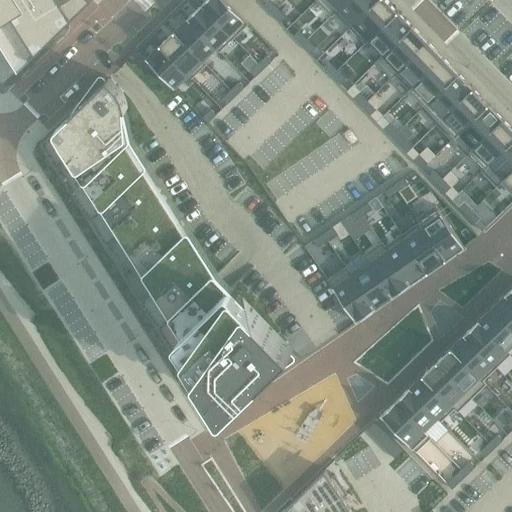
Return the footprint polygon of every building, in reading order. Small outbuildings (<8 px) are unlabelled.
[(0,0),(0,39),(18,68),(88,0),(0,0)] [(224,0),(207,0),(201,6),(233,39),(248,24),(245,21),(224,0)] [(269,0),(263,6),(264,7),(272,14),(277,8),(269,0)] [(316,0),(316,1),(331,16),(348,0),(316,0)] [(348,0),(331,16),(332,17),(336,14),(350,28),(379,0),(348,0)] [(386,0),(379,0),(350,28),(350,29),(365,44),(398,12),(386,0)] [(201,6),(188,19),(216,49),(220,52),(233,39),(201,6)] [(277,8),(272,14),(280,22),(286,17),(277,8)] [(398,12),(365,44),(366,45),(369,41),(383,56),(376,62),(376,63),(413,27),(398,12)] [(188,19),(174,32),(206,65),(207,64),(204,61),(216,49),(188,19)] [(413,27),(376,63),(392,78),(428,43),(413,27)] [(299,31),(294,36),(302,45),(308,39),(299,31)] [(174,32),(160,46),(189,76),(192,79),(206,65),(174,32)] [(308,39),(302,45),(310,54),(316,48),(308,39)] [(428,43),(392,78),(392,79),(396,76),(410,90),(443,58),(428,43)] [(160,46),(146,59),(175,89),(189,76),(160,46)] [(267,55),(258,64),(263,70),(264,70),(273,61),(267,55)] [(443,58),(410,90),(425,105),(421,109),(422,109),(458,74),(443,58)] [(330,62),(324,67),(332,76),(338,70),(330,62)] [(258,64),(250,72),(255,78),(264,70),(263,70),(258,64)] [(338,70),(332,76),(341,85),(346,79),(338,70)] [(458,74),(422,109),(437,125),(473,89),(458,74)] [(57,129),(39,146),(213,420),(232,407),(241,401),(271,372),(270,371),(290,352),(291,353),(293,350),(285,341),(232,287),(218,273),(217,273),(117,113),(125,106),(126,109),(128,108),(126,102),(126,101),(126,100),(126,99),(125,98),(125,97),(125,96),(124,95),(123,94),(123,93),(122,92),(121,91),(120,89),(119,88),(110,78),(109,78),(57,129)] [(239,82),(230,91),(236,96),(236,97),(245,88),(239,82)] [(473,89),(437,125),(452,140),(488,105),(473,89)] [(230,91),(222,98),(228,104),(236,97),(236,96),(230,91)] [(360,93),(354,98),(362,107),(368,101),(360,93)] [(368,101),(362,107),(371,116),(376,110),(368,101)] [(488,105),(452,140),(467,156),(503,120),(488,105)] [(211,110),(203,118),(208,124),(217,115),(211,110)] [(511,129),(503,120),(467,156),(468,157),(471,153),(485,167),(481,171),(482,171),(511,141),(511,129)] [(390,124),(384,129),(392,138),(398,132),(390,124)] [(398,132),(392,138),(401,147),(406,141),(398,132)] [(511,141),(482,171),(497,187),(511,171),(511,141)] [(420,155),(414,161),(422,169),(428,164),(428,163),(420,155)] [(435,170),(429,176),(437,184),(443,179),(435,170)] [(511,171),(497,187),(498,188),(504,181),(511,189),(511,171)] [(404,178),(394,185),(398,192),(409,185),(404,178)] [(443,179),(437,184),(446,193),(452,188),(443,179)] [(394,185),(384,192),(389,198),(398,192),(394,185)] [(465,201),(459,207),(467,215),(473,210),(465,201)] [(369,203),(358,210),(363,216),(373,209),(369,203)] [(436,206),(417,219),(419,223),(446,261),(465,248),(436,206)] [(358,210),(349,216),(353,223),(363,216),(358,210)] [(473,210),(467,215),(476,224),(481,219),(473,210)] [(419,223),(402,235),(428,273),(446,261),(419,223)] [(333,227),(323,234),(327,241),(338,234),(333,227)] [(323,234),(313,241),(318,247),(327,241),(323,234)] [(382,242),(381,243),(410,285),(411,285),(428,273),(402,235),(385,246),(382,242)] [(381,243),(363,256),(368,264),(392,297),(410,285),(381,243)] [(347,267),(346,268),(374,310),(392,297),(368,264),(352,274),(347,267)] [(346,268),(328,280),(356,322),(374,310),(346,268)] [(511,301),(506,295),(492,308),(511,329),(511,301)] [(511,329),(492,308),(478,322),(510,355),(511,354),(508,351),(511,346),(511,329)] [(478,322),(464,335),(496,368),(510,355),(478,322)] [(464,335),(450,348),(486,385),(487,384),(483,381),(496,368),(464,335)] [(439,360),(437,362),(472,398),(486,385),(450,348),(439,360)] [(437,362),(423,375),(458,412),(472,398),(437,362)] [(423,375),(409,389),(441,422),(455,409),(458,412),(423,375)] [(406,392),(395,402),(431,439),(432,438),(425,431),(426,431),(427,429),(438,419),(441,422),(409,389),(406,392)] [(395,402),(381,416),(417,453),(431,439),(395,402)] [(376,422),(367,430),(373,436),(381,427),(376,422)] [(381,427),(373,436),(378,442),(387,433),(381,427)] [(387,433),(378,442),(384,447),(392,439),(387,433)] [(497,435),(489,443),(494,449),(503,441),(497,435)] [(392,439),(384,447),(389,453),(398,444),(392,439)] [(489,443),(480,452),(486,457),(494,449),(489,443)] [(398,444),(389,453),(395,459),(404,450),(398,444)] [(470,462),(461,470),(467,476),(475,467),(470,462)] [(296,499),(293,501),(299,511),(319,511),(347,494),(334,474),(330,477),(327,471),(326,469),(296,499)] [(461,470),(453,478),(458,484),(467,476),(461,470)] [(347,494),(319,511),(352,511),(344,498),(348,495),(347,494)]
